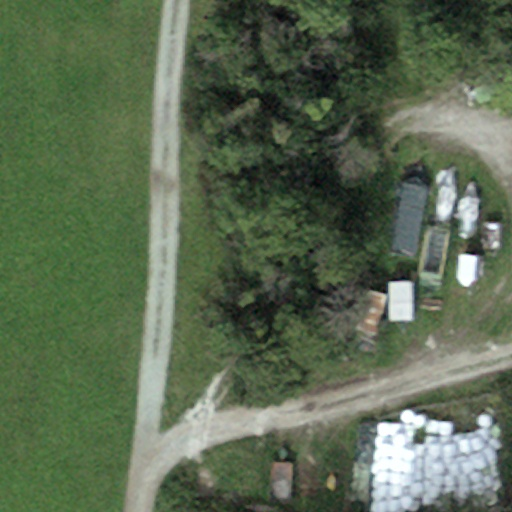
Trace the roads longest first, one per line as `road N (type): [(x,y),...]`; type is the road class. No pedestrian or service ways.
road 1 (track): [(187,0),(145,511)]
road 2 (track): [(150,457),(241,425),(380,396),(511,349)]
